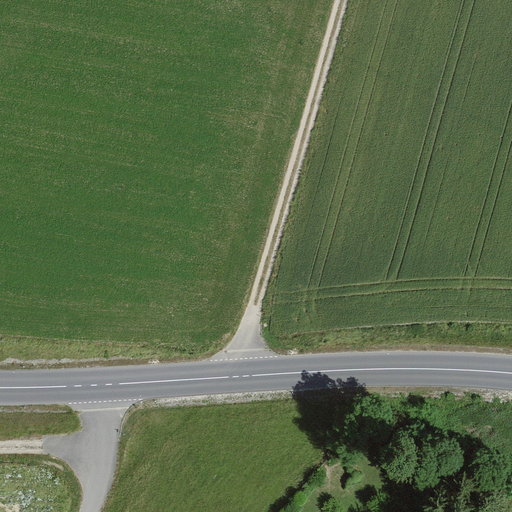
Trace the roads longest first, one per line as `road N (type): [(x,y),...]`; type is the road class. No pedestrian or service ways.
road 1 (tertiary): [(511,373),(411,368),(0,387)]
road 2 (track): [(341,0),(236,376)]
road 3 (track): [(87,511),(106,441),(105,384)]
